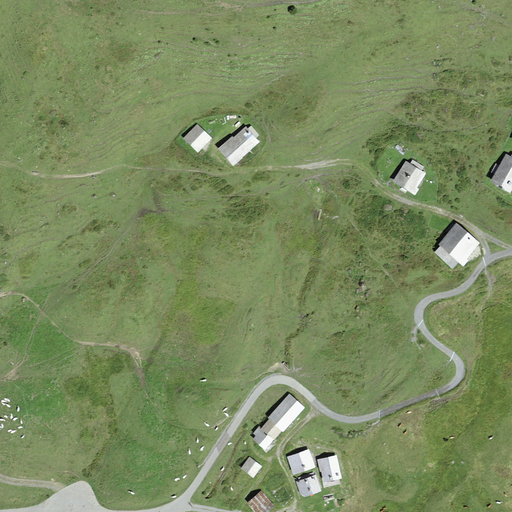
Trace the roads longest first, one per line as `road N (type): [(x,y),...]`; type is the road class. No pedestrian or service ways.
road 1 (track): [(324,409),(359,419),(456,382),(458,362),(422,327),(421,307),(463,287),(490,258),(511,252)]
road 2 (track): [(511,248),(446,212),(397,198),(360,164),(265,169)]
